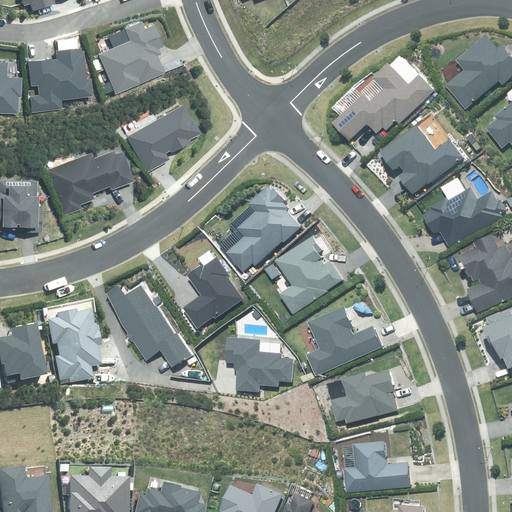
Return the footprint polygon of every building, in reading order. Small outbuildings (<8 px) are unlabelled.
[(55,0),(22,0),(24,6),(31,4),(33,10),(57,3),(55,0)] [(98,54),(115,94),(164,73),(157,56),(161,55),(159,49),(164,46),(155,25),(145,29),(142,21),(108,36),(113,48),(98,54)] [(445,87),(467,111),(499,82),(504,87),(511,80),(511,54),(503,45),(500,48),(488,35),(458,62),(465,70),(445,87)] [(30,96),(32,113),(62,109),(61,100),(94,96),(92,79),(87,79),(84,51),(82,52),(81,48),(57,51),(58,60),(53,60),(53,59),(28,62),(31,85),(38,85),(39,95),(30,96)] [(433,91),(438,86),(431,68),(404,58),(381,79),(387,86),(391,83),(400,93),(374,118),(368,110),(351,125),(366,141),(376,131),(385,141),(436,94),(433,91)] [(0,113),(18,114),(19,97),(21,97),(22,78),(7,78),(8,63),(0,62),(0,113)] [(127,137),(147,172),(170,159),(166,153),(171,150),(173,153),(191,142),(190,141),(202,134),(194,120),(192,121),(183,105),(127,137)] [(502,120),(490,129),(504,147),(511,140),(511,106),(499,116),(502,120)] [(375,167),(387,181),(394,175),(417,202),(467,158),(450,139),(441,147),(417,120),(377,155),(382,161),(375,167)] [(47,170),(64,215),(82,208),(81,205),(95,200),(93,193),(110,187),(111,190),(135,181),(124,152),(117,154),(116,151),(95,159),(93,153),(47,170)] [(0,231),(7,232),(7,228),(25,228),(25,232),(42,233),(43,209),(40,208),(40,197),(37,197),(38,182),(0,180),(0,231)] [(448,199),(423,213),(437,236),(442,233),(451,249),(509,215),(495,191),(479,200),(472,188),(449,201),(448,199)] [(281,207),(287,201),(279,192),(277,195),(272,189),(254,205),(262,213),(244,230),(252,239),(233,257),(248,272),(297,224),(281,207)] [(480,279),(482,283),(469,289),(479,312),(511,297),(511,250),(510,245),(501,249),(494,234),(475,243),(479,250),(459,259),(468,278),(472,276),(474,281),(480,279)] [(295,318),(348,281),(334,261),(329,264),(321,253),(326,249),(315,235),(276,262),(291,284),(278,293),(295,318)] [(183,308),(197,328),(214,316),(216,319),(243,299),(227,278),(230,276),(216,257),(203,266),(201,264),(187,274),(201,294),(183,308)] [(161,351),(172,367),(192,355),(178,334),(175,336),(142,285),(125,296),(118,285),(104,294),(129,332),(126,334),(132,342),(134,341),(147,360),(161,351)] [(70,378),(70,382),(94,377),(91,366),(103,364),(99,345),(102,345),(99,330),(98,330),(96,324),(95,324),(92,309),(78,312),(77,309),(58,313),(58,316),(48,318),(53,344),(57,343),(60,355),(56,356),(61,380),(70,378)] [(311,356),(319,375),(383,345),(374,327),(355,337),(348,322),(352,320),(346,309),(313,325),(325,350),(311,356)] [(510,368),(511,372),(511,311),(511,310),(501,315),(500,311),(486,317),(489,325),(483,328),(493,350),(496,349),(501,359),(503,358),(508,368),(510,368)] [(0,366),(4,366),(7,382),(48,375),(38,323),(12,328),(14,336),(0,338),(0,366)] [(238,370),(236,390),(259,392),(259,385),(278,386),(279,381),(291,381),(293,358),(281,357),(281,353),(259,352),(260,340),(226,337),(225,362),(234,363),(234,370),(238,370)] [(345,419),(346,424),(399,410),(389,370),(366,376),(365,372),(342,378),(347,396),(331,400),(336,421),(345,419)] [(346,493),(411,486),(409,462),(386,464),(384,441),(353,444),(355,467),(343,468),(346,493)] [(65,473),(65,463),(54,463),(53,472),(65,473)] [(83,465),(83,476),(66,476),(65,511),(123,511),(124,477),(106,477),(106,465),(83,465)] [(47,511),(42,474),(16,477),(15,467),(0,469),(0,511),(47,511)] [(201,511),(203,502),(196,485),(148,476),(146,490),(140,489),(139,494),(134,493),(130,511),(201,511)] [(275,511),(283,494),(257,483),(253,493),(231,485),(220,511),(221,511),(275,511)] [(308,511),(314,500),(296,493),(288,511),(308,511)]
